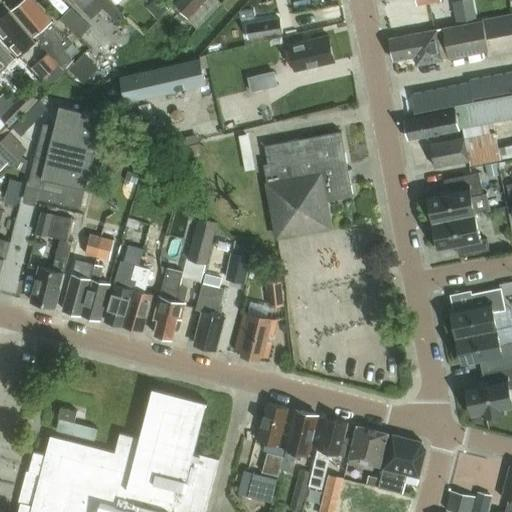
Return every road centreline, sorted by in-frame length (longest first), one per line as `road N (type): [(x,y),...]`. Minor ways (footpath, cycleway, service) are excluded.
road 1 (unclassified): [(428,428),(0,316)]
road 2 (unclassified): [(414,283),(360,0)]
road 3 (unclassified): [(428,428),(431,385),(414,283)]
